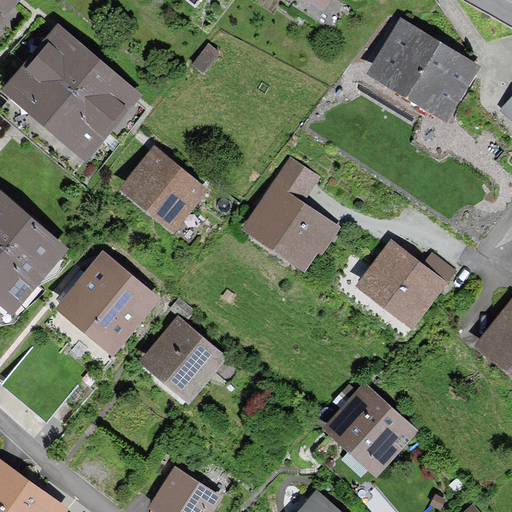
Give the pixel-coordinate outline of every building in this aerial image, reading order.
[(0,0),(0,17),(14,0),(0,0)] [(60,29),(10,90),(89,155),(139,95),(60,29)] [(404,32),(381,70),(448,111),(459,92),(453,88),(465,69),(404,32)] [(157,156),(131,188),(171,220),(197,188),(157,156)] [(274,193),(252,226),(303,260),(314,243),(322,249),(334,232),(303,211),(307,205),(300,200),(315,178),(290,161),(270,190),(274,193)] [(0,194),(0,295),(15,309),(65,250),(0,194)] [(392,249),(366,283),(393,303),(389,308),(408,323),(437,285),(442,288),(455,271),(432,254),(420,270),(392,249)] [(105,257),(64,308),(118,351),(159,300),(105,257)] [(194,308),(179,297),(171,307),(187,319),(194,308)] [(511,311),(488,341),(506,356),(504,358),(511,364),(511,311)] [(180,321),(146,362),(191,399),(225,358),(180,321)] [(43,338),(8,381),(53,417),(66,402),(78,412),(100,384),(43,338)] [(367,388),(331,427),(380,473),(416,433),(367,388)] [(0,463),(0,511),(62,511),(65,507),(0,463)] [(154,468),(137,491),(150,500),(167,477),(154,468)] [(175,469),(153,505),(165,511),(209,511),(218,496),(175,469)] [(337,511),(319,495),(303,511),(337,511)]
